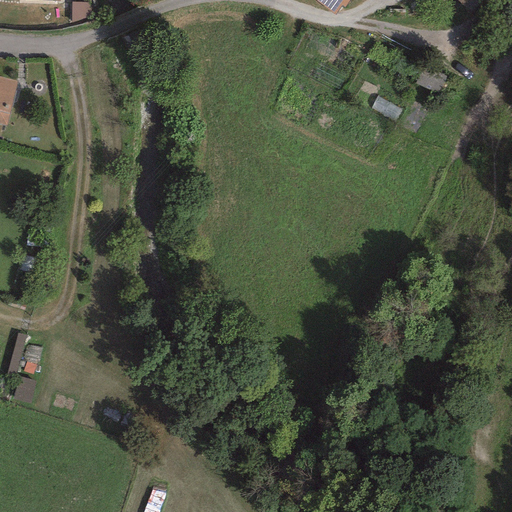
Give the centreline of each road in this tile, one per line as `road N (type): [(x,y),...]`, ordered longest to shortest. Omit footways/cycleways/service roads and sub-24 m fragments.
road 1 (track): [(65,46),(82,105),(84,162),(67,295),(52,321),(0,319)]
road 2 (unclassified): [(189,0),(65,46),(0,46)]
road 3 (track): [(495,0),(480,19),(442,39),(335,22)]
road 4 (unclassified): [(382,0),(335,22),(263,0)]
